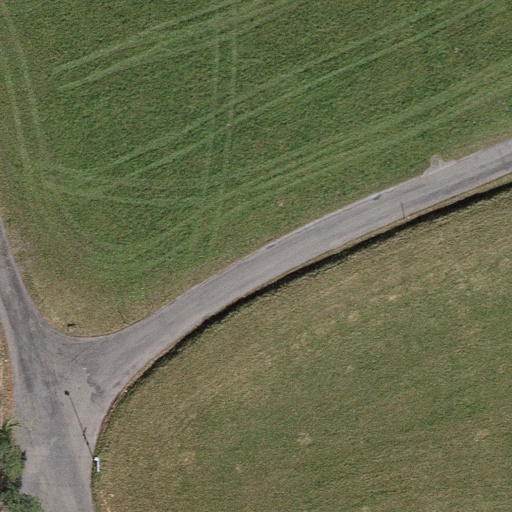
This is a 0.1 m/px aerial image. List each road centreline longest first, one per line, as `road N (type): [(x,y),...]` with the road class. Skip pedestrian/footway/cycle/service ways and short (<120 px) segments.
road 1 (residential): [(51,475),(136,347),(347,224),(511,154)]
road 2 (unclassified): [(0,319),(51,475)]
